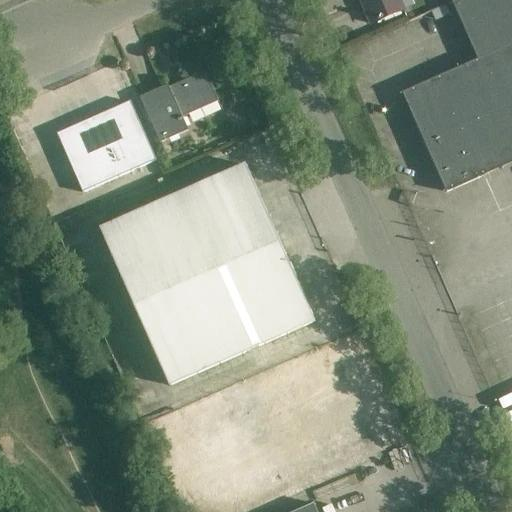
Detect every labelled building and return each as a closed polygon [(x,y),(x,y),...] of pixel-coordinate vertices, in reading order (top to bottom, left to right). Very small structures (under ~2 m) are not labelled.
[(361,0),(372,23),(404,9),(399,0),(361,0)] [(511,0),(452,0),(479,61),(404,93),(406,98),(447,191),(492,171),(510,163),(511,161),(511,0)] [(404,46),(438,30),(430,13),(396,29),(404,46)] [(218,101),(205,72),(170,88),(169,85),(141,97),(161,143),(189,130),(183,117),(218,101)] [(157,160),(131,102),(58,134),(84,192),(157,160)] [(315,321),(247,166),(102,230),(170,385),(315,321)] [(339,374),(193,438),(225,511),(371,447),(339,374)]
